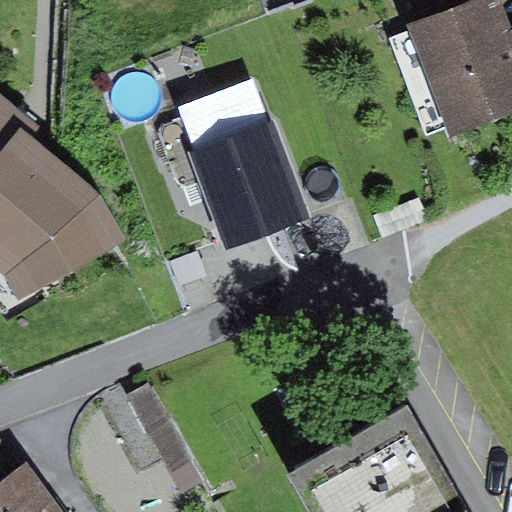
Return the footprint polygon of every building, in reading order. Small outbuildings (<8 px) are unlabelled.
[(451,136),(511,113),(511,30),(511,31),(499,0),(478,0),(409,27),(451,136)] [(0,93),(0,266),(8,273),(16,298),(123,238),(99,198),(36,139),(43,130),(26,116),(0,93)] [(271,117),(186,151),(222,242),(307,209),(271,117)] [(150,384),(129,395),(169,472),(191,461),(150,384)] [(312,511),(468,511),(411,408),(292,476),(312,511)] [(0,511),(62,511),(28,464),(0,484),(0,511)]
